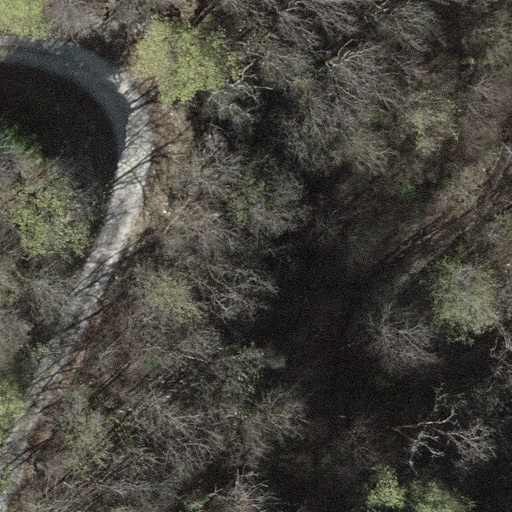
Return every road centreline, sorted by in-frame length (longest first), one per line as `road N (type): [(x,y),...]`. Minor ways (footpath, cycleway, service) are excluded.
road 1 (track): [(130,196),(40,386),(0,495)]
road 2 (track): [(130,196),(137,149),(117,78),(84,55),(0,46)]
